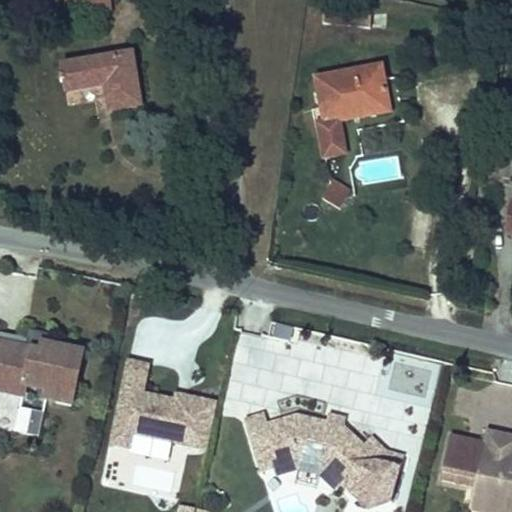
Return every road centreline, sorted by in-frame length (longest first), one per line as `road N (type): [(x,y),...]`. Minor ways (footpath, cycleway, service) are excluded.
road 1 (unclassified): [(0,222),(511,334)]
road 2 (unknown): [(232,0),(247,184),(268,282)]
